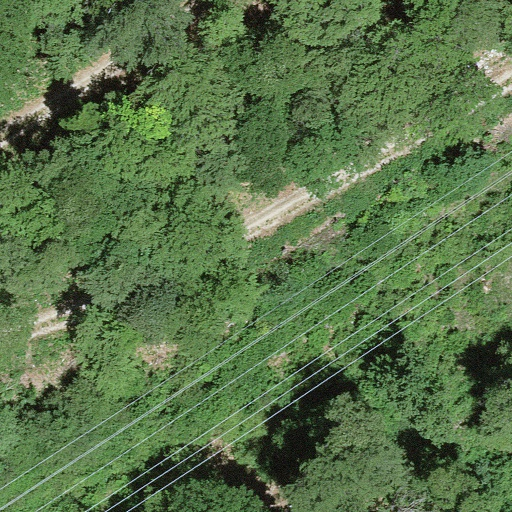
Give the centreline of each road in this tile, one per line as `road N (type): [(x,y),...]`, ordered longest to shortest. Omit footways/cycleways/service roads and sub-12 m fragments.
road 1 (track): [(0,335),(94,303),(382,114),(511,55)]
road 2 (track): [(149,0),(0,96)]
